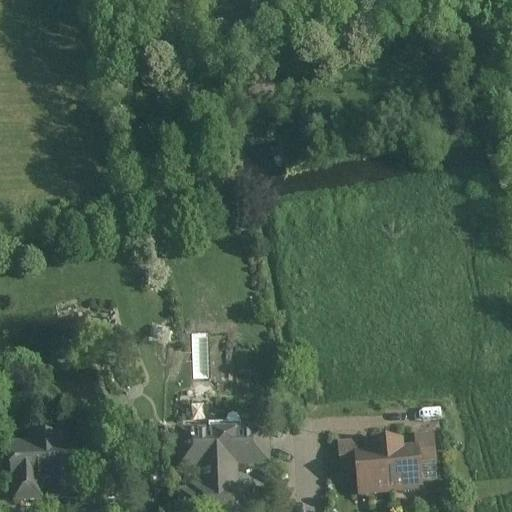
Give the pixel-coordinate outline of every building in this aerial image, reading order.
[(155,96),(156,116),(187,115),(187,112),(203,112),(203,97),(188,98),(188,94),(155,96)] [(272,430),(179,434),(181,477),(200,476),(200,489),(192,489),(192,496),(180,497),(180,511),(253,511),(253,489),(242,490),(242,474),(274,473),(272,430)] [(438,467),(434,434),(416,436),(417,447),(420,469),(438,467)] [(356,475),(354,451),(354,442),(339,442),(342,476),(356,475)] [(49,499),(48,443),(34,443),(34,450),(13,451),(15,511),(46,509),(46,499),(49,499)] [(66,443),(48,443),(49,499),(51,499),(51,508),(81,508),(79,448),(66,448),(66,443)] [(417,447),(387,449),(390,493),(422,492),(420,469),(417,447)] [(357,495),(390,493),(387,449),(354,451),(356,475),(357,495)]
